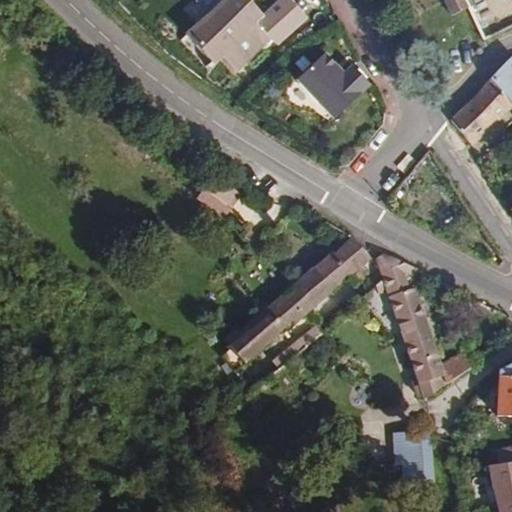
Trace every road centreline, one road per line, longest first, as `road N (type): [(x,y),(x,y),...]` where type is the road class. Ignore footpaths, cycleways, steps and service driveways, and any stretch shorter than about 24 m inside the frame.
road 1 (tertiary): [(67,0),(200,116),(355,210)]
road 2 (tertiary): [(355,210),(511,296)]
road 3 (residential): [(511,253),(427,119)]
road 4 (residential): [(446,469),(453,399),(511,348)]
road 5 (residential): [(354,0),(427,119)]
